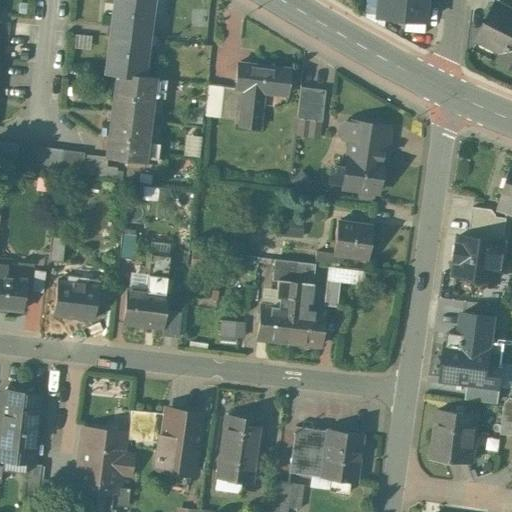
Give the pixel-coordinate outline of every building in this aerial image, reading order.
[(115,0),(106,72),(142,76),(150,12),(151,0),(115,0)] [(428,0),(377,0),(376,17),(427,21),(428,0)] [(511,10),(496,2),(479,36),(503,49),(498,59),(511,65),(511,10)] [(289,70),(236,63),(233,88),(242,89),(238,126),(258,128),(263,87),(273,88),(272,93),(286,95),(289,70)] [(142,76),(106,72),(106,73),(118,75),(106,157),(143,161),(151,98),(151,96),(149,96),(152,78),(142,76)] [(166,79),(152,78),(149,96),(151,96),(151,98),(163,99),(166,79)] [(222,85),(207,84),(204,115),(219,117),(222,85)] [(324,90),(299,87),(296,118),(321,121),(324,90)] [(389,127),(351,121),(351,122),(345,121),(344,122),(340,125),(339,135),(342,139),(342,140),(348,140),(342,188),(376,193),(380,161),(378,161),(380,151),(382,151),(386,148),(389,127)] [(186,154),(201,155),(202,134),(186,134),(186,154)] [(84,152),(0,141),(0,164),(81,175),(84,152)] [(511,165),(501,195),(501,196),(511,199),(511,165)] [(511,199),(501,196),(497,209),(511,213),(511,199)] [(491,209),(472,206),(470,221),(505,226),(506,218),(495,216),(495,214),(491,209)] [(371,226),(337,221),(333,253),(366,258),(371,226)] [(505,226),(470,221),(468,236),(503,241),(505,226)] [(135,235),(121,234),(118,258),(132,259),(135,235)] [(468,236),(459,235),(453,274),(490,279),(492,265),(500,266),(503,241),(468,236)] [(64,239),(50,237),(48,261),(62,263),(64,239)] [(170,255),(148,253),(144,290),(165,293),(170,255)] [(296,262),(273,259),(271,280),(276,281),(277,279),(294,281),(296,262)] [(314,264),(296,262),(294,281),(311,283),(311,284),(314,264)] [(329,266),(329,280),(360,281),(361,267),(329,266)] [(32,289),(42,290),(45,270),(35,269),(32,289)] [(25,279),(0,275),(0,308),(21,311),(25,279)] [(294,281),(277,279),(276,281),(274,297),(278,298),(277,306),(291,308),(294,281)] [(96,285),(57,280),(53,314),(91,319),(96,285)] [(311,283),(294,281),(291,308),(304,310),(305,300),(309,301),(311,284),(311,283)] [(339,282),(325,281),(323,305),(336,307),(339,282)] [(144,290),(126,288),(122,323),(161,328),(165,293),(144,290)] [(277,306),(260,304),(256,338),(286,342),(287,341),(291,308),(277,306)] [(179,335),(182,310),(169,308),(165,333),(179,335)] [(304,310),(291,308),(287,341),(317,345),(321,312),(304,310)] [(492,317),(463,313),(459,337),(489,341),(492,317)] [(220,338),(245,339),(245,319),(220,318),(220,338)] [(489,341),(459,337),(458,345),(488,349),(489,341)] [(458,345),(446,343),(441,379),(468,382),(469,382),(482,384),(483,383),(488,349),(458,345)] [(498,385),(483,383),(482,384),(469,382),(468,382),(466,398),(496,402),(498,385)] [(39,395),(3,391),(0,421),(0,428),(35,432),(39,395)] [(511,397),(509,397),(504,403),(500,433),(511,435),(511,397)] [(197,412),(169,409),(168,418),(159,418),(160,413),(130,410),(128,434),(157,437),(154,462),(165,464),(164,469),(189,472),(197,412)] [(476,414),(438,409),(432,458),(453,461),(453,460),(470,462),(475,424),(474,424),(475,415),(476,415),(476,414)] [(259,420),(226,415),(217,476),(250,481),(259,420)] [(326,430),(294,425),(288,471),(311,474),(314,451),(323,452),(326,430)] [(35,432),(0,428),(0,454),(2,455),(32,458),(35,432)] [(124,432),(83,429),(72,511),(114,511),(118,487),(117,487),(119,468),(121,468),(122,457),(121,457),(124,432)] [(361,434),(326,429),(326,430),(323,452),(314,451),(311,474),(330,477),(328,490),(347,492),(349,480),(355,481),(361,434)] [(40,464),(26,462),(23,498),(36,500),(40,464)] [(270,510),(269,511),(284,511),(289,481),(274,479),(270,510)]
